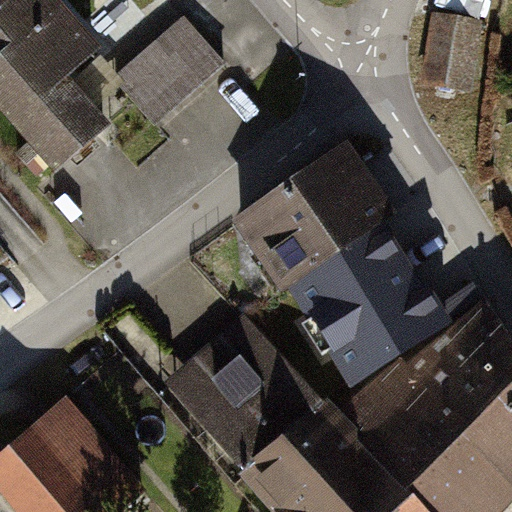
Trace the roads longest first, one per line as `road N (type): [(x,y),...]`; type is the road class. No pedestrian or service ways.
road 1 (residential): [(360,72),(317,123),(222,203),(0,366)]
road 2 (residential): [(511,300),(360,72)]
